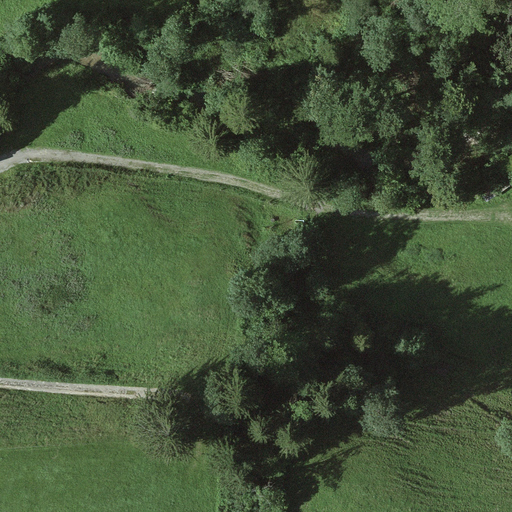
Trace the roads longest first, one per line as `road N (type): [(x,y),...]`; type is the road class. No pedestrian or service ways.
road 1 (track): [(511,222),(332,211),(219,178),(75,160),(29,160),(0,173)]
road 2 (track): [(169,402),(0,386)]
